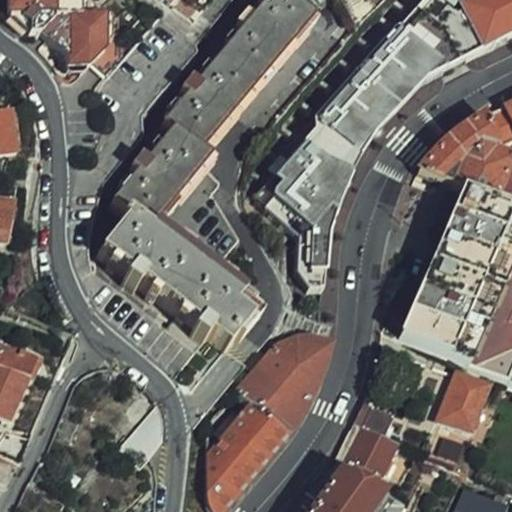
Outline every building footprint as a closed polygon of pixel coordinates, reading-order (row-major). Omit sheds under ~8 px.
[(5,0),(6,18),(17,17),(27,28),(27,39),(38,39),(42,42),(64,65),(64,72),(83,80),(88,74),(103,85),(112,73),(95,60),(97,25),(74,23),(60,22),(62,5),(62,0),(5,0)] [(253,321),(207,283),(151,236),(204,173),(209,168),(199,159),(310,27),(277,0),(269,0),(250,23),(245,19),(229,37),(235,42),(195,90),(189,86),(180,97),(185,102),(163,128),(173,137),(146,169),(141,165),(133,174),(139,179),(115,208),(126,217),(121,223),(124,228),(100,257),(126,279),(121,285),(133,295),(138,289),(194,336),(190,341),(200,349),(204,344),(221,358),(253,321)] [(156,0),(165,5),(187,21),(193,14),(175,0),(156,0)] [(323,273),(326,237),(341,194),(357,161),(373,136),(419,87),(511,40),(511,0),(424,0),(394,34),(390,32),(310,122),(316,127),(256,197),(255,202),(297,240),(295,271),(323,273)] [(76,6),(62,5),(60,22),(74,23),(76,6)] [(511,109),(485,122),(496,145),(499,152),(511,145),(511,109)] [(0,159),(15,158),(10,114),(0,115),(0,159)] [(461,193),(511,215),(511,166),(487,156),(485,151),(496,145),(485,122),(466,131),(447,143),(433,153),(425,163),(415,176),(461,193)] [(511,145),(499,152),(511,156),(511,145)] [(151,236),(207,283),(238,247),(210,200),(217,190),(216,185),(204,173),(151,236)] [(392,346),(511,400),(511,215),(461,193),(392,346)] [(0,247),(4,249),(12,204),(0,202),(0,247)] [(322,293),(323,273),(295,271),(307,292),(322,293)] [(206,507),(208,511),(224,511),(264,466),(288,439),(297,426),(309,405),(316,386),(326,351),(304,345),(299,345),(290,346),(281,350),(272,355),(237,396),(250,408),(206,459),(205,493),(206,507)] [(33,370),(36,364),(0,349),(0,421),(9,425),(28,381),(33,370)] [(55,380),(61,365),(39,356),(36,364),(40,367),(38,372),(55,380)] [(40,367),(36,364),(33,370),(28,381),(33,383),(38,372),(40,367)] [(455,379),(436,426),(469,439),(488,392),(455,379)] [(352,431),(381,444),(392,423),(362,408),(352,431)] [(161,425),(155,409),(118,450),(139,470),(162,446),(163,442),(161,425)] [(375,491),(396,451),(381,444),(352,431),(342,450),(332,467),(342,472),(366,485),(375,491)] [(0,445),(0,456),(20,466),(29,444),(5,435),(0,445)] [(465,447),(445,440),(437,457),(458,465),(465,447)] [(316,486),(328,492),(338,478),(342,472),(332,467),(316,486)] [(360,490),(372,498),(375,491),(366,485),(342,472),(338,478),(360,490)] [(313,511),(391,511),(372,498),(360,490),(338,478),(328,492),(313,511)] [(504,511),(506,510),(466,492),(457,511),(504,511)]
